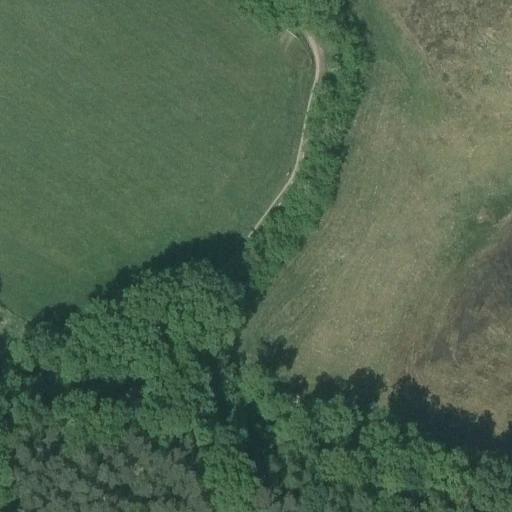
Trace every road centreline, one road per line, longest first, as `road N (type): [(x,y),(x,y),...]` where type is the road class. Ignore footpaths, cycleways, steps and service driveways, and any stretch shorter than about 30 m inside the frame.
road 1 (track): [(305,0),(317,44),(316,96),(282,192),(216,266),(169,291)]
road 2 (track): [(169,291),(12,354)]
